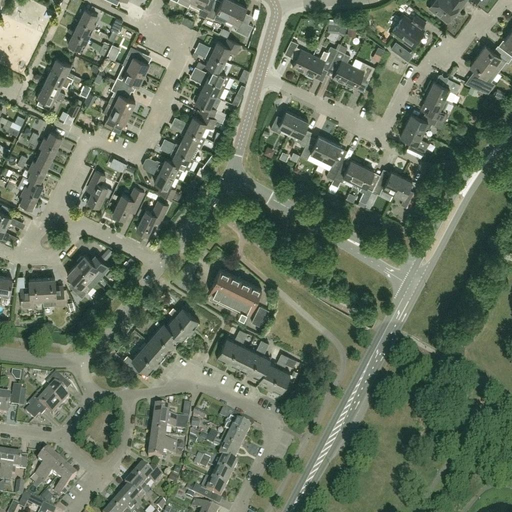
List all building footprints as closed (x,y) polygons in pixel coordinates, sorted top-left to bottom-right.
[(191,0),(191,1),(188,6),(189,4),(200,10),(199,12),(206,15),(211,5),(213,0),(191,0)] [(220,15),(227,18),(235,1),(232,0),(221,0),(218,8),(211,5),(206,15),(205,18),(211,22),(214,16),(219,18),(220,15)] [(434,0),(429,8),(447,21),(455,10),(458,12),(466,0),(434,0)] [(252,26),(247,23),(240,19),(246,7),(235,1),(227,18),(233,22),(232,25),(236,27),(235,30),(248,36),(252,26)] [(91,27),(94,28),(96,23),(93,21),(97,15),(85,9),(79,21),(91,27)] [(411,48),(421,34),(424,30),(421,28),(425,22),(416,15),(412,21),(404,15),(393,31),(405,40),(404,42),(411,48)] [(376,32),(381,24),(370,17),(365,25),(376,32)] [(70,28),(69,30),(88,39),(90,34),(88,33),(91,27),(79,21),(74,31),(70,28)] [(346,28),(339,25),(328,24),(327,31),(338,33),(343,35),(346,28)] [(113,29),(110,36),(115,39),(118,32),(113,29)] [(88,39),(69,30),(68,31),(73,34),(68,44),(79,50),(82,44),(85,45),(88,39)] [(354,32),(351,38),(358,41),(361,35),(354,32)] [(424,43),(428,46),(435,38),(431,34),(424,43)] [(116,60),(120,54),(116,52),(124,38),(119,35),(107,55),(116,60)] [(210,47),(207,51),(225,60),(230,49),(236,53),(240,44),(227,38),(224,44),(217,40),(213,49),(210,47)] [(304,73),(313,55),(297,47),(298,43),(291,40),(285,54),(297,60),(293,67),(304,73)] [(511,57),(511,55),(506,51),(501,47),(496,53),(485,45),(478,55),(499,71),(506,61),(508,63),(511,57)] [(122,64),(123,64),(144,74),(149,64),(139,59),(142,52),(131,46),(122,64)] [(330,46),(327,52),(324,50),(320,59),(313,55),(304,73),(316,79),(321,68),(328,71),(331,64),(338,50),(330,46)] [(338,50),(331,64),(338,67),(333,78),(343,83),(352,65),(346,62),(350,56),(345,53),(338,50)] [(220,70),(225,60),(207,51),(205,56),(209,57),(205,64),(212,67),(220,71),(220,70)] [(470,66),(481,74),(477,80),(490,90),(495,84),(492,81),(499,71),(478,55),(470,66)] [(51,67),(73,78),(75,74),(68,71),(71,65),(56,57),(51,67)] [(367,81),(374,67),(363,62),(359,69),(352,65),(343,83),(355,89),(361,78),(367,81)] [(120,71),(114,82),(120,85),(120,84),(127,88),(130,81),(139,85),(144,74),(123,64),(120,71)] [(51,67),(47,77),(61,84),(64,79),(71,82),(71,81),(73,78),(51,67)] [(226,73),(220,70),(220,71),(212,67),(209,73),(205,72),(203,76),(225,86),(230,75),(226,73)] [(205,82),(201,88),(202,88),(215,95),(220,97),(225,86),(203,76),(201,80),(205,82)] [(63,97),(65,93),(58,90),(61,84),(47,77),(42,87),(45,88),(63,97)] [(452,103),(456,92),(457,93),(461,85),(448,78),(444,86),(434,81),(429,91),(448,101),(452,103)] [(114,91),(109,101),(130,112),(135,101),(128,97),(131,90),(127,88),(120,84),(120,85),(114,82),(111,89),(114,91)] [(37,103),(49,109),(55,98),(61,101),(63,97),(45,88),(42,87),(37,97),(39,98),(37,103)] [(215,95),(202,88),(201,88),(197,97),(194,95),(192,99),(195,101),(202,105),(199,111),(203,113),(213,117),(217,109),(216,109),(222,98),(220,97),(215,95)] [(420,109),(425,111),(430,114),(438,118),(443,120),(447,113),(443,111),(448,101),(429,91),(420,109)] [(80,104),(75,102),(73,101),(67,112),(75,116),(79,107),(80,105),(80,104)] [(125,122),(130,112),(109,101),(103,112),(109,114),(105,122),(114,126),(118,119),(125,122)] [(223,105),(221,112),(229,116),(232,108),(223,105)] [(289,132),(297,116),(286,111),(283,118),(277,115),(270,129),(279,133),(282,128),(289,132)] [(430,114),(425,111),(422,119),(411,114),(406,124),(423,132),(426,127),(429,129),(432,124),(434,125),(438,118),(430,114)] [(206,124),(212,128),(216,119),(213,117),(203,113),(200,119),(193,115),(189,124),(185,122),(183,126),(201,135),(206,124)] [(305,146),(306,144),(311,132),(305,129),(309,122),(297,116),(289,132),(301,138),(298,143),(305,146)] [(4,123),(13,128),(18,130),(21,125),(6,118),(4,123)] [(13,128),(4,123),(2,128),(11,132),(13,128)] [(420,139),(423,132),(406,124),(400,135),(411,141),(408,148),(423,155),(429,143),(420,139)] [(108,125),(107,129),(111,131),(106,140),(116,145),(122,132),(108,125)] [(185,132),(181,139),(195,146),(198,147),(200,148),(205,137),(201,135),(183,126),(181,131),(185,132)] [(42,142),(56,149),(62,137),(50,131),(47,138),(44,137),(42,142)] [(307,160),(310,153),(321,158),(329,141),(319,136),(313,147),(306,144),(305,146),(299,156),(307,160)] [(173,148),(190,156),(190,157),(193,158),(198,147),(195,146),(181,139),(178,145),(175,144),(173,148)] [(203,147),(211,150),(214,143),(206,139),(203,147)] [(329,141),(321,158),(332,164),(326,176),(333,179),(336,174),(339,168),(342,161),(335,158),(341,147),(329,141)] [(51,160),(56,149),(42,142),(39,147),(42,148),(39,154),(51,160)] [(179,165),(183,167),(185,168),(185,167),(189,169),(194,159),(193,158),(190,157),(190,156),(173,148),(171,152),(174,154),(171,160),(179,165)] [(51,160),(39,154),(36,161),(33,160),(30,165),(45,172),(51,160)] [(179,165),(171,160),(166,157),(162,164),(159,163),(157,167),(174,175),(178,178),(183,167),(179,165)] [(204,164),(208,167),(212,161),(209,158),(207,160),(204,164)] [(343,176),(354,182),(362,166),(351,160),(345,172),(339,168),(336,174),(333,179),(331,183),(338,186),(343,176)] [(45,172),(30,165),(28,170),(30,171),(27,178),(31,180),(31,179),(39,183),(42,185),(40,183),(45,172)] [(369,197),(372,191),(374,186),(368,183),(373,172),(362,166),(354,182),(365,187),(362,194),(369,197)] [(174,175),(157,167),(155,171),(158,173),(154,181),(161,185),(158,191),(171,198),(175,189),(169,186),(174,175)] [(92,192),(88,200),(99,205),(108,187),(101,184),(105,175),(96,170),(86,190),(92,192)] [(391,172),(386,181),(379,178),(375,187),(374,186),(372,191),(379,195),(383,188),(393,193),(401,177),(391,172)] [(14,185),(16,180),(10,177),(8,182),(14,185)] [(418,194),(409,189),(413,182),(401,177),(393,193),(404,199),(401,204),(411,209),(418,194)] [(23,189),(37,196),(42,185),(39,183),(31,179),(31,180),(27,178),(31,180),(28,186),(25,185),(23,189)] [(135,187),(133,190),(129,197),(122,194),(113,212),(125,218),(128,210),(134,213),(142,195),(144,191),(135,187)] [(37,196),(23,189),(20,194),(23,196),(20,202),(31,208),(37,196)] [(145,210),(136,228),(147,233),(154,219),(160,222),(168,205),(158,200),(152,213),(145,210)] [(11,209),(2,204),(0,207),(0,223),(6,226),(8,222),(13,224),(16,219),(8,215),(11,209)] [(0,239),(4,242),(6,239),(9,233),(4,231),(6,226),(0,223),(0,239)] [(112,250),(105,256),(110,261),(117,255),(112,250)] [(76,264),(91,277),(95,272),(100,276),(109,267),(98,258),(93,263),(84,255),(83,256),(81,256),(77,260),(77,262),(76,264)] [(71,288),(72,289),(70,291),(76,296),(78,294),(81,297),(90,288),(85,283),(91,277),(76,264),(67,274),(76,283),(71,288)] [(237,312),(238,311),(239,312),(238,313),(244,316),(246,309),(250,311),(261,289),(220,268),(209,291),(212,293),(209,298),(237,312)] [(27,286),(25,275),(19,277),(21,287),(27,286)] [(12,278),(0,276),(0,302),(1,303),(2,297),(9,298),(12,278)] [(64,304),(64,290),(63,284),(55,285),(55,278),(42,279),(43,299),(43,306),(51,306),(64,304)] [(20,288),(21,307),(36,306),(35,299),(43,299),(42,279),(29,280),(29,287),(20,288)] [(251,322),(261,327),(269,310),(259,305),(251,322)] [(174,316),(192,332),(194,329),(192,326),(197,320),(182,307),(177,313),(172,308),(169,312),(174,316)] [(190,334),(192,332),(174,316),(167,325),(166,326),(178,336),(181,338),(186,332),(190,334)] [(156,331),(173,347),(176,344),(173,342),(178,336),(166,326),(167,325),(163,323),(156,331)] [(173,347),(156,331),(148,340),(163,353),(168,347),(171,350),(173,347)] [(218,355),(219,356),(225,359),(224,363),(227,364),(237,343),(226,337),(218,355)] [(163,353),(148,340),(140,349),(158,365),(160,363),(159,362),(165,355),(163,353)] [(240,366),(248,348),(237,343),(227,364),(230,366),(232,362),(240,366)] [(248,348),(240,366),(247,370),(245,373),(249,375),(259,353),(248,348)] [(158,365),(140,349),(132,359),(127,355),(123,359),(135,370),(139,365),(147,372),(152,365),(156,368),(158,365)] [(268,362),(270,359),(259,353),(249,375),(252,376),(254,373),(261,376),(268,362)] [(279,368),(268,362),(261,376),(259,380),(267,384),(265,388),(268,389),(279,368)] [(290,373),(279,368),(268,389),(272,390),(273,387),(281,391),(290,373)] [(47,394),(61,407),(69,398),(63,393),(65,390),(64,389),(68,384),(56,373),(46,383),(51,388),(47,394)] [(11,396),(0,394),(0,414),(7,415),(9,405),(11,405),(11,406),(18,406),(19,399),(20,391),(20,387),(13,386),(11,396)] [(52,416),(61,407),(47,394),(42,399),(37,395),(28,405),(30,406),(25,412),(35,420),(40,415),(41,417),(46,411),(52,416)] [(187,424),(189,424),(189,418),(168,416),(169,409),(155,407),(154,420),(186,424),(187,424)] [(193,415),(205,420),(207,415),(195,409),(193,415)] [(234,413),(225,431),(244,440),(250,429),(243,425),(246,419),(234,413)] [(192,418),(191,426),(198,427),(199,419),(192,418)] [(154,420),(152,433),(166,434),(167,427),(186,429),(186,424),(154,420)] [(244,440),(225,431),(220,442),(239,451),(244,440)] [(165,441),(166,434),(152,433),(150,445),(176,449),(177,442),(165,441)] [(234,462),(239,451),(220,442),(216,440),(209,437),(206,442),(213,445),(222,450),(219,456),(222,458),(223,457),(233,463),(234,462)] [(175,455),(176,449),(150,445),(148,458),(163,460),(163,453),(175,455)] [(40,479),(57,459),(48,450),(38,461),(43,466),(35,475),(40,479)] [(511,463),(511,451),(509,450),(503,458),(511,463)] [(0,479),(5,480),(9,454),(0,452),(0,466),(1,467),(0,472),(0,479)] [(15,475),(16,469),(26,471),(27,462),(21,461),(21,455),(9,454),(5,480),(11,481),(12,475),(15,475)] [(196,459),(208,465),(211,459),(199,454),(196,459)] [(237,464),(234,462),(233,463),(223,457),(222,458),(217,469),(231,476),(237,464)] [(57,459),(40,479),(44,483),(52,474),(57,478),(67,467),(57,459)] [(208,465),(196,459),(194,463),(206,469),(208,465)] [(134,475),(147,487),(151,482),(155,485),(162,476),(152,466),(148,471),(142,466),(134,475)] [(67,467),(57,478),(62,482),(54,491),(59,496),(76,476),(67,467)] [(217,469),(212,480),(207,478),(226,487),(231,476),(217,469)] [(171,474),(168,481),(176,484),(179,478),(171,474)] [(145,495),(142,492),(147,487),(134,475),(125,485),(127,488),(128,487),(139,497),(141,499),(145,495)] [(192,493),(198,495),(210,502),(213,495),(220,499),(226,487),(207,478),(201,488),(196,485),(192,493)] [(17,482),(15,495),(23,496),(24,483),(17,482)] [(120,497),(136,511),(140,507),(134,502),(139,497),(128,487),(127,488),(120,497)] [(24,494),(19,505),(18,507),(24,510),(31,497),(24,494)] [(135,511),(136,511),(120,497),(111,506),(117,511),(135,511)] [(161,511),(166,504),(161,499),(155,506),(161,511)] [(202,511),(217,511),(194,500),(192,506),(203,511),(202,511)] [(15,511),(18,507),(19,505),(13,502),(8,511),(15,511)]
